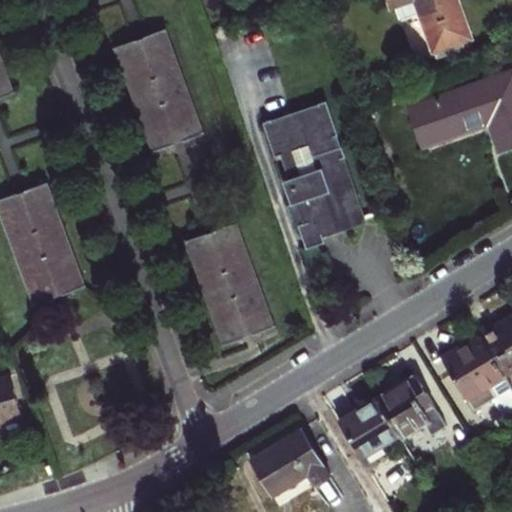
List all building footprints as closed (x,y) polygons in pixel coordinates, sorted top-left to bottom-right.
[(410,0),(416,0),(421,12),(435,51),(471,39),(457,0),(390,0),(393,6),(397,5),(410,0)] [(416,0),(410,0),(397,5),(402,19),(421,12),(416,0)] [(139,45),(137,40),(117,48),(155,152),(175,145),(172,137),(183,133),(185,141),(204,135),(165,30),(147,37),(149,42),(139,45)] [(149,42),(147,37),(137,40),(139,45),(149,42)] [(0,98),(14,93),(0,55),(0,98)] [(511,71),(409,108),(414,122),(417,120),(426,145),(453,136),(451,130),(487,118),(489,124),(499,152),(511,147),(511,71)] [(357,192),(352,194),(347,178),(351,177),(349,170),(345,172),(341,160),(345,158),(341,146),(337,147),(333,137),(338,135),(327,101),(319,104),(320,107),(310,110),(309,107),(302,109),(304,112),(294,115),(293,113),(287,115),(288,117),(273,122),(272,119),(265,122),(276,155),(283,152),(284,157),(282,158),(286,170),(289,169),(291,176),(283,179),(291,204),(288,205),(294,223),(307,219),(308,222),(298,225),(306,249),(315,245),(325,242),(323,236),(335,232),(333,228),(360,218),(354,200),(359,199),(357,192)] [(451,130),(453,136),(489,124),(487,118),(451,130)] [(172,137),(175,145),(185,141),(183,133),(172,137)] [(19,200),(17,194),(0,199),(0,204),(37,304),(55,297),(52,290),(64,286),(67,293),(85,286),(46,183),(28,189),(31,196),(19,200)] [(28,189),(17,194),(19,200),(31,196),(28,189)] [(333,228),(335,232),(361,223),(360,218),(333,228)] [(210,240),(207,233),(187,240),(226,344),(246,337),(243,330),(254,326),(256,333),(274,327),(236,223),(218,229),(221,236),(210,240)] [(218,229),(207,233),(210,240),(221,236),(218,229)] [(52,290),(55,297),(67,293),(64,286),(52,290)] [(511,317),(496,327),(493,323),(486,327),(479,331),(482,336),(506,376),(511,372),(511,317)] [(254,326),(243,330),(246,337),(256,333),(254,326)] [(444,359),(476,411),(494,399),(506,417),(511,412),(511,385),(506,376),(482,336),(463,347),(444,359)] [(399,388),(379,400),(401,435),(403,438),(427,423),(434,434),(447,426),(435,406),(436,406),(418,376),(399,388)] [(0,423),(26,417),(14,377),(0,380),(0,423)] [(363,458),(401,435),(379,400),(360,411),(342,423),(363,458)] [(277,444),(251,460),(273,497),(309,475),(315,486),(333,475),(303,428),(277,444)] [(489,433),(475,442),(497,478),(511,469),(489,433)] [(497,478),(475,442),(461,450),(483,486),(487,484),(493,494),(504,488),(497,478)]
